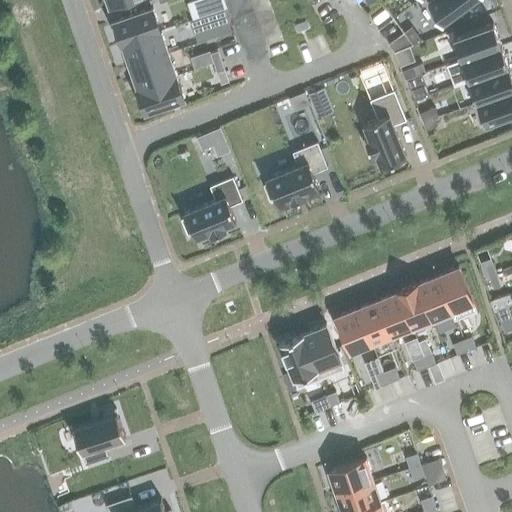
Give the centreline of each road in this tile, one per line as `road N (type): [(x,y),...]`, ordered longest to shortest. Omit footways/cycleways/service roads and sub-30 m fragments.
road 1 (unclassified): [(173,299),(511,161)]
road 2 (residential): [(173,299),(71,0)]
road 3 (residential): [(247,511),(173,299)]
road 4 (unclassified): [(0,366),(173,299)]
